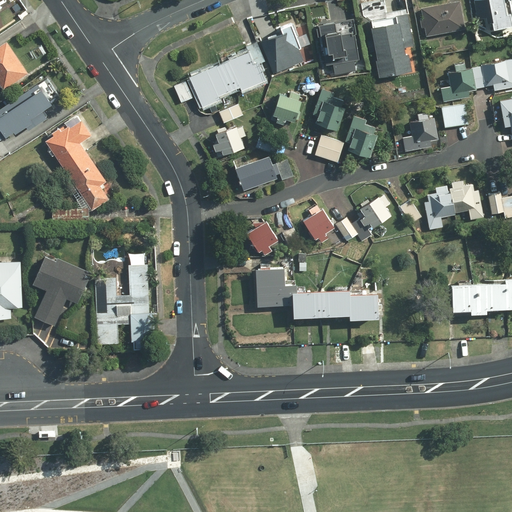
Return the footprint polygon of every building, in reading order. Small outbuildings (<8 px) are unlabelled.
[(483,0),(471,2),(474,19),(482,18),(484,25),(491,24),(492,31),(511,27),(511,15),(509,0),(483,0)] [(458,1),(418,8),(422,36),(463,29),(458,1)] [(369,30),(371,40),(366,41),(368,54),(373,53),(378,79),(411,73),(408,54),(404,54),(403,47),(413,45),(406,13),(395,15),(397,24),(369,30)] [(301,61),(297,49),(309,44),(305,34),(300,36),(294,23),(279,29),(281,34),(259,42),(271,72),(301,61)] [(331,64),(333,75),(355,71),(353,60),(358,59),(354,33),(337,35),(335,23),(317,26),(324,65),(331,64)] [(0,44),(0,86),(3,91),(27,74),(5,41),(0,44)] [(256,62),(251,64),(246,52),(188,78),(202,108),(219,101),(217,97),(237,87),(239,92),(258,83),(264,80),(256,62)] [(511,68),(510,60),(447,73),(449,87),(441,88),(443,101),(452,99),(469,96),(468,92),(492,87),(493,91),(511,87),(511,86),(511,68)] [(192,98),(185,80),(172,85),(180,103),(192,98)] [(34,85),(0,108),(0,138),(1,140),(11,133),(12,135),(29,123),(27,119),(48,105),(34,85)] [(270,126),(294,132),(304,97),(275,89),(266,121),(271,122),(270,126)] [(331,97),(332,92),(320,89),(310,126),(339,134),(347,105),(341,103),(342,100),(331,97)] [(498,101),(506,135),(511,134),(511,135),(511,102),(511,98),(498,101)] [(243,114),(238,103),(218,112),(223,123),(243,114)] [(464,104),(440,108),(443,128),(467,124),(464,104)] [(107,198),(101,190),(105,187),(102,183),(105,181),(78,143),(89,135),(74,114),(60,125),(61,126),(58,129),(42,140),(91,210),(107,198)] [(363,124),(365,119),(352,115),(341,154),(371,162),(379,133),(374,131),(375,128),(363,124)] [(409,120),(412,135),(400,138),(403,152),(430,147),(429,141),(437,140),(432,116),(409,120)] [(216,142),(209,144),(215,162),(247,152),(238,122),(212,130),(216,142)] [(342,142),(319,135),(313,156),(337,162),(342,142)] [(257,139),(254,147),(274,153),(277,145),(257,139)] [(269,154),(228,168),(237,192),(279,177),(280,181),(293,176),(286,158),(272,163),(269,154)] [(434,187),(435,189),(419,192),(426,234),(446,230),(444,220),(466,215),(468,224),(487,220),(480,181),(463,184),(462,182),(434,187)] [(491,214),(503,212),(504,218),(511,216),(511,194),(501,196),(501,191),(487,194),(491,214)] [(351,211),(357,220),(351,224),(358,234),(362,240),(371,234),(370,233),(393,217),(376,193),(351,211)] [(421,216),(408,200),(398,208),(411,224),(421,216)] [(327,234),(335,228),(333,224),(320,205),(297,222),(317,250),(331,239),(327,234)] [(88,209),(55,209),(55,223),(88,223),(88,209)] [(346,242),(358,234),(351,224),(345,216),(333,224),(335,228),(346,242)] [(253,255),(259,252),(263,257),(276,250),(272,244),(282,238),(269,217),(240,233),(253,255)] [(302,247),(294,227),(281,233),(289,252),(302,247)] [(30,284),(44,290),(31,316),(53,327),(66,301),(74,305),(89,275),(45,254),(30,284)] [(116,343),(116,324),(130,324),(130,349),(152,350),(152,312),(148,312),(149,254),(129,254),(128,281),(95,281),(95,343),(116,343)] [(19,260),(0,260),(0,320),(11,320),(10,309),(20,308),(19,260)] [(263,268),(257,267),(256,303),(294,304),(294,316),(316,317),(316,314),(349,315),(348,317),(377,318),(377,293),(297,291),(297,283),(286,283),(286,265),(275,265),(275,263),(263,262),(263,268)] [(511,278),(500,280),(500,283),(470,284),(470,281),(459,281),(459,285),(449,285),(451,312),(469,311),(470,315),(486,314),(485,310),(511,308),(511,278)]
